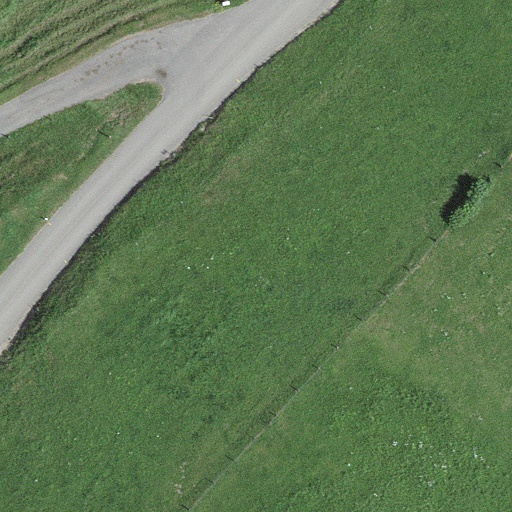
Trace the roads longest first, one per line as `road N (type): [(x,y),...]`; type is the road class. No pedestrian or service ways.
road 1 (residential): [(0,308),(309,0)]
road 2 (track): [(245,63),(96,73),(0,121)]
